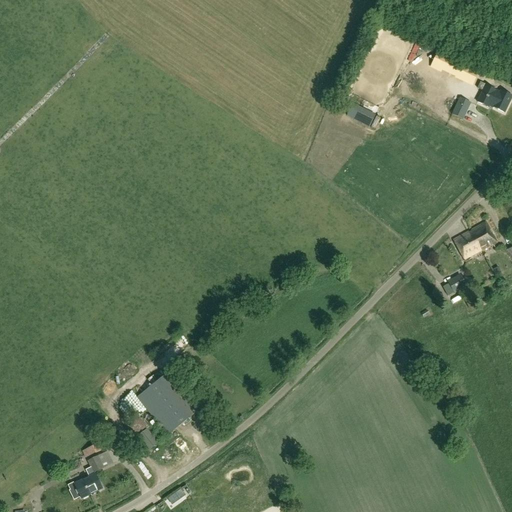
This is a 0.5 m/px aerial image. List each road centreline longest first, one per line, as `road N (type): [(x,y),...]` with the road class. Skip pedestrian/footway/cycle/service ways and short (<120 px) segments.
road 1 (unclassified): [(120,511),(260,413),(511,154)]
road 2 (track): [(0,142),(106,35)]
